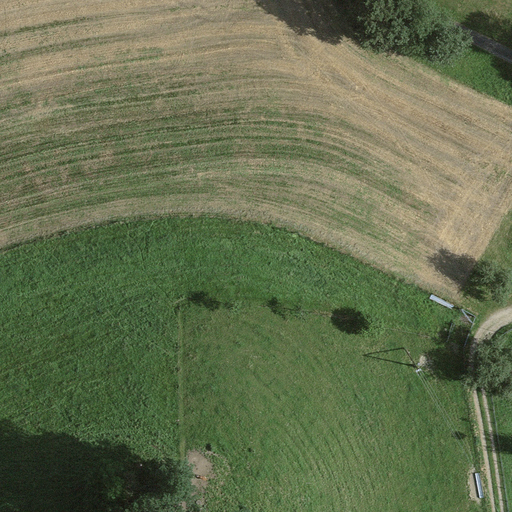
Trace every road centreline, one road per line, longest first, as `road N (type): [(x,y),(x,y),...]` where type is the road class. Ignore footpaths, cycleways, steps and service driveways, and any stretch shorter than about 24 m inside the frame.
road 1 (track): [(511,314),(487,330),(477,358),(496,511)]
road 2 (track): [(398,0),(511,63)]
